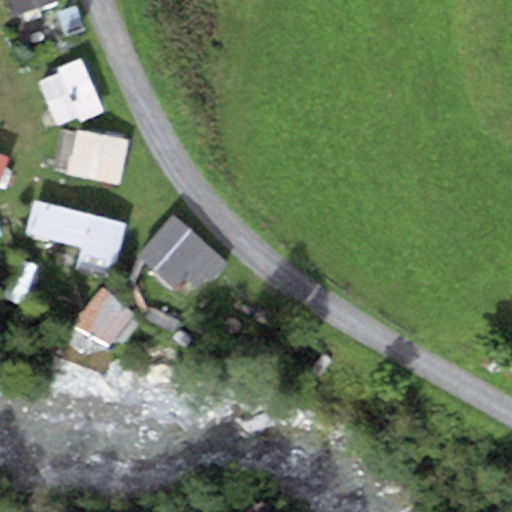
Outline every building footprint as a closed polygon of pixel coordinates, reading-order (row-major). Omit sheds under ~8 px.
[(7,0),(20,30),(59,14),(53,0),(7,0)] [(84,77),(39,93),(58,144),(102,129),(84,77)] [(118,201),(130,157),(74,142),(62,187),(118,201)] [(40,214),(29,247),(80,264),(75,281),(110,292),(126,242),(40,214)] [(191,315),(226,274),(174,229),(139,270),(191,315)]
